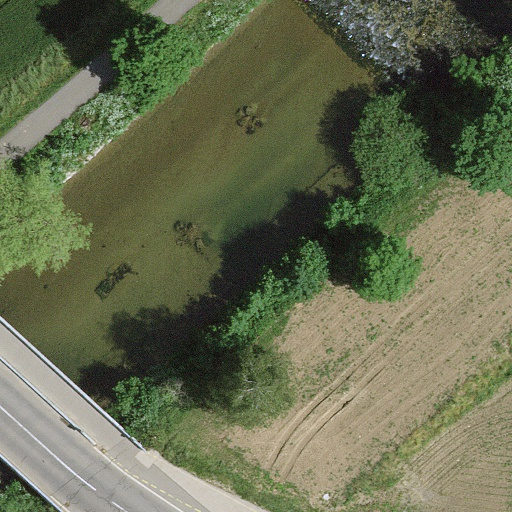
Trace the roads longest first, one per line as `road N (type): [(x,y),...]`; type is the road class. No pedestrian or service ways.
road 1 (track): [(162,0),(0,148)]
road 2 (tertiary): [(0,397),(126,511)]
